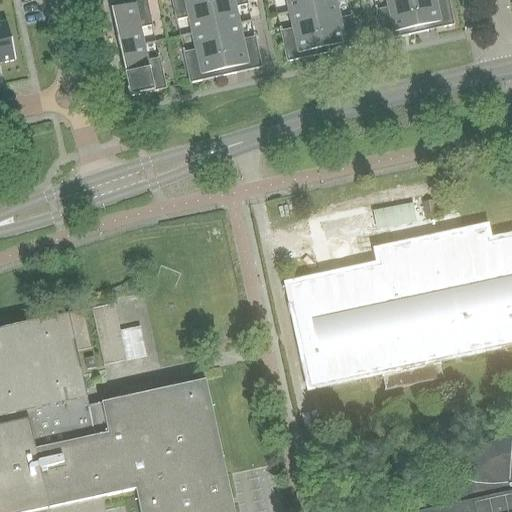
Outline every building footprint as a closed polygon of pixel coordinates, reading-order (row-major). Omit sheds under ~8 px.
[(127,0),(109,4),(119,51),(143,46),(155,44),(155,42),(143,45),(139,29),(150,27),(151,31),(152,30),(146,0),(127,0)] [(191,34),(215,30),(208,0),(170,0),(176,25),(177,25),(176,21),(187,19),(191,34)] [(208,0),(215,30),(238,25),(251,22),(250,21),(238,24),(235,8),(246,6),(247,9),(248,9),(245,0),(208,0)] [(285,0),(288,13),(312,8),(309,0),(272,0),(273,4),(274,4),(273,0),(285,0)] [(309,0),(312,8),(335,4),(348,1),(347,0),(346,0),(335,2),(334,0),(309,0)] [(417,35),(409,0),(384,0),(387,9),(376,12),(375,8),(374,8),(381,43),(417,35)] [(409,0),(417,35),(453,27),(446,0),(409,0)] [(335,4),(312,8),(321,56),(357,48),(350,13),(349,13),(350,17),(338,19),(335,4)] [(321,56),(312,8),(288,13),(275,16),(276,17),(288,15),(291,30),(280,32),(279,29),(278,29),(285,64),(321,56)] [(5,22),(0,23),(0,63),(14,61),(5,22)] [(238,25),(215,30),(224,77),(260,69),(253,34),(252,34),(253,38),(241,40),(238,25)] [(224,77),(215,30),(191,34),(178,37),(179,38),(191,36),(194,51),(183,54),(182,50),(181,50),(188,85),(224,77)] [(146,62),(143,46),(119,51),(128,98),(165,90),(158,56),(156,56),(157,60),(146,62)] [(379,227),(419,222),(417,203),(376,208),(379,227)] [(379,372),(381,379),(384,392),(442,380),(439,366),(440,366),(439,359),(511,343),(511,238),(487,243),(484,229),(377,252),(380,266),(281,287),(303,388),(379,372)] [(92,310),(103,366),(125,362),(113,305),(92,310)] [(0,511),(34,511),(47,509),(134,490),(139,511),(233,511),(203,380),(87,406),(75,352),(90,349),(82,312),(0,329),(0,511)] [(240,329),(145,349),(151,373),(245,352),(240,329)] [(511,511),(511,437),(498,438),(477,447),(462,463),(454,484),(454,505),(424,511),(511,511)]
